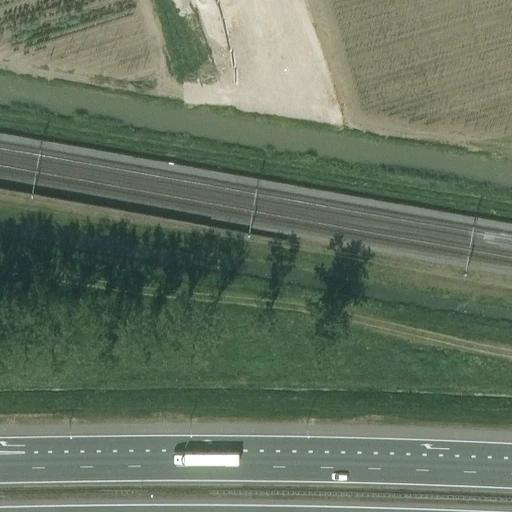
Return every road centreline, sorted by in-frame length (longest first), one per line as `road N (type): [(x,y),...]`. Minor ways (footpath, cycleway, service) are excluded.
road 1 (track): [(0,265),(511,353)]
road 2 (motorway): [(511,476),(26,466)]
